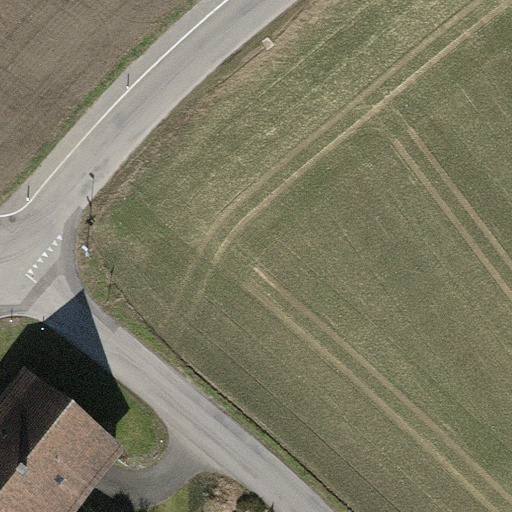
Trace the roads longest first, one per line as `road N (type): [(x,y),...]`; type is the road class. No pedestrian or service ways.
road 1 (tertiary): [(4,267),(74,315),(306,511)]
road 2 (tertiary): [(268,0),(190,65),(4,267)]
